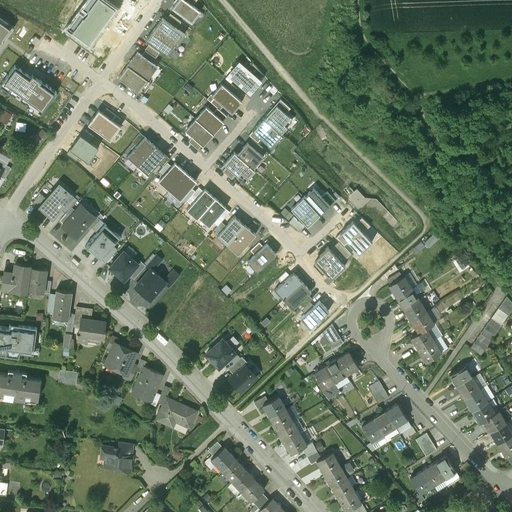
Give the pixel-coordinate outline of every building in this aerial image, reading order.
[(89,46),(117,8),(106,0),(87,0),(82,8),(86,11),(83,15),(79,12),(66,30),(89,46)] [(193,5),(185,0),(177,0),(175,4),(172,8),(192,23),(201,11),(193,5)] [(181,22),(170,14),(166,19),(177,27),(181,22)] [(184,34),(162,18),(154,29),(175,44),(176,46),(184,34)] [(0,44),(3,40),(4,41),(14,28),(7,23),(6,25),(0,20),(0,44)] [(175,44),(154,29),(145,40),(166,56),(175,44)] [(159,53),(148,45),(144,50),(146,51),(155,58),(156,58),(159,53)] [(142,55),(152,63),(155,58),(146,51),(142,55)] [(157,67),(152,63),(142,55),(137,52),(127,65),(148,80),(157,67)] [(260,81),(247,69),(239,63),(228,75),(250,93),(260,81)] [(247,69),(260,81),(264,77),(253,63),(247,69)] [(37,107),(42,112),(57,92),(32,75),(31,77),(15,65),(0,84),(0,85),(18,99),(20,98),(35,109),(37,107)] [(148,80),(127,65),(118,78),(131,87),(130,89),(134,92),(135,90),(138,92),(148,80)] [(183,88),(189,94),(193,89),(187,84),(183,88)] [(211,96),(223,106),(232,113),(242,102),(221,84),(211,96)] [(223,106),(211,96),(211,95),(207,100),(217,109),(220,111),(223,106)] [(267,117),(276,106),(285,114),(290,108),(280,100),(265,116),(267,117)] [(168,115),(173,108),(168,104),(163,111),(168,115)] [(285,114),(276,106),(267,117),(264,120),(281,134),(293,120),(285,114)] [(222,122),(213,114),(206,107),(195,119),(213,135),(224,123),(222,122)] [(106,108),(102,113),(117,123),(120,119),(106,108)] [(213,114),(222,122),(226,117),(220,111),(217,109),(213,114)] [(12,115),(4,110),(0,117),(0,120),(7,124),(12,115)] [(102,113),(98,110),(88,124),(110,141),(121,126),(117,123),(102,113)] [(192,138),(201,146),(203,147),(213,135),(195,119),(185,131),(192,138)] [(263,119),(248,136),(252,139),(257,144),(261,139),(270,147),(282,134),(281,134),(264,120),(263,119)] [(26,123),(17,122),(15,130),(25,131),(26,123)] [(42,130),(38,134),(44,139),(48,135),(42,130)] [(84,130),(80,135),(90,142),(93,137),(84,130)] [(155,146),(140,133),(132,142),(137,146),(127,157),(138,166),(155,146)] [(90,142),(80,135),(70,149),(82,158),(88,162),(98,148),(90,142)] [(197,150),(201,146),(192,138),(188,142),(197,150)] [(248,143),(258,153),(262,148),(257,144),(252,139),(248,143)] [(248,143),(247,143),(237,155),(253,169),(263,157),(258,153),(248,143)] [(155,146),(138,166),(148,175),(158,165),(162,168),(167,163),(170,160),(166,156),(155,146)] [(82,158),(70,149),(66,154),(76,161),(77,159),(80,161),(82,158)] [(0,173),(3,168),(3,167),(5,164),(9,157),(0,151),(0,173)] [(253,169),(237,155),(234,153),(223,165),(226,167),(235,175),(238,177),(241,173),(248,179),(255,171),(253,169)] [(159,182),(169,191),(185,173),(175,163),(172,167),(167,163),(162,168),(159,172),(163,176),(159,182)] [(5,164),(3,167),(3,168),(0,173),(0,175),(5,178),(11,167),(5,164)] [(222,172),(231,180),(235,175),(226,167),(222,172)] [(196,182),(185,173),(169,191),(185,204),(195,192),(191,188),(196,182)] [(72,195),(59,184),(46,199),(40,207),(53,218),(53,217),(54,218),(60,210),(59,210),(60,209),(72,195)] [(320,215),(335,201),(327,192),(321,198),(313,189),(303,198),(320,215)] [(215,199),(205,190),(186,211),(197,220),(198,218),(215,199)] [(40,193),(32,203),(37,207),(38,205),(40,207),(46,199),(40,193)] [(72,195),(60,209),(66,213),(71,207),(77,200),(72,195)] [(291,209),(307,227),(320,215),(303,198),(291,209)] [(226,208),(215,199),(198,218),(209,228),(226,208)] [(64,224),(62,226),(76,238),(88,224),(95,216),(94,216),(81,204),(76,211),(64,224)] [(66,213),(59,220),(64,224),(76,211),(71,207),(66,213)] [(288,221),(293,216),(285,209),(280,214),(288,221)] [(95,216),(88,224),(92,228),(100,219),(95,215),(94,216),(95,216)] [(227,246),(245,226),(234,217),(226,227),(217,237),(227,246)] [(303,227),(293,218),(289,223),(299,232),(303,227)] [(100,219),(92,228),(97,232),(105,223),(100,219)] [(97,232),(85,246),(100,259),(101,259),(112,246),(120,237),(114,231),(117,227),(110,221),(106,225),(105,223),(97,232)] [(340,234),(359,254),(372,241),(353,221),(340,234)] [(217,237),(226,227),(221,223),(212,233),(217,237)] [(245,226),(227,246),(238,255),(255,235),(245,226)] [(438,239),(433,234),(424,243),(429,248),(438,239)] [(330,249),(342,262),(351,254),(338,241),(330,249)] [(411,250),(416,255),(425,247),(421,242),(411,250)] [(276,255),(267,245),(247,263),(257,273),(276,255)] [(112,246),(101,259),(105,263),(117,250),(112,246)] [(314,263),(328,277),(330,275),(332,277),(345,265),(342,262),(330,249),(328,247),(315,259),(316,261),(314,263)] [(123,251),(110,267),(124,280),(129,274),(138,264),(123,251)] [(155,254),(146,265),(150,269),(151,269),(152,270),(153,269),(162,259),(155,254)] [(459,257),(453,262),(459,273),(469,267),(459,257)] [(138,264),(129,274),(134,279),(146,265),(140,261),(138,264)] [(31,265),(16,263),(15,272),(10,271),(8,287),(9,287),(20,288),(20,285),(28,286),(31,267),(31,265)] [(47,269),(31,267),(28,286),(28,290),(43,292),(45,280),(47,269)] [(150,269),(135,287),(150,300),(165,282),(166,282),(164,280),(154,271),(153,269),(152,270),(151,269),(150,269)] [(3,275),(0,274),(0,288),(8,290),(9,287),(8,287),(10,271),(4,270),(3,275)] [(174,270),(164,280),(166,282),(165,282),(170,286),(180,275),(174,270)] [(399,271),(387,279),(390,284),(402,276),(399,271)] [(302,282),(293,273),(274,291),(283,300),(302,282)] [(404,275),(402,276),(390,284),(389,285),(396,297),(412,287),(404,275)] [(308,295),(311,292),(302,282),(283,300),(292,309),(299,303),(308,295)] [(412,287),(396,297),(404,309),(420,299),(412,287)] [(72,291),(56,289),(54,299),(53,311),(52,317),(53,317),(52,322),(66,324),(67,319),(68,319),(69,312),(72,291)] [(308,295),(299,303),(303,307),(309,302),(312,299),(308,295)] [(511,310),(511,302),(507,296),(501,304),(511,311),(511,310)] [(420,299),(404,309),(411,321),(427,311),(420,299)] [(329,311),(319,301),(313,306),(305,315),(300,318),(310,329),(329,311)] [(300,310),(305,315),(313,306),(309,302),(303,307),(300,310)] [(511,311),(501,304),(498,308),(507,315),(508,316),(511,311)] [(75,313),(73,326),(79,327),(80,318),(82,306),(76,306),(75,313)] [(93,308),(82,306),(80,318),(92,319),(93,308)] [(507,315),(498,308),(495,313),(504,320),(507,315)] [(427,311),(411,321),(418,333),(426,328),(434,323),(427,311)] [(69,312),(68,319),(67,319),(66,324),(63,347),(70,348),(73,326),(75,313),(69,312)] [(504,320),(495,313),(491,318),(501,325),(504,320)] [(92,319),(80,318),(79,327),(77,339),(85,340),(85,339),(96,340),(101,338),(102,330),(105,331),(106,323),(99,322),(99,320),(92,319)] [(501,325),(491,318),(488,323),(498,330),(501,326),(501,325)] [(9,328),(0,327),(0,353),(19,357),(20,351),(33,353),(37,327),(9,323),(9,328)] [(498,330),(488,323),(484,328),(495,335),(498,330)] [(331,324),(322,333),(325,338),(336,332),(331,324)] [(418,333),(410,338),(418,350),(434,340),(426,328),(418,333)] [(495,335),(484,328),(481,333),(491,340),(495,335)] [(336,332),(325,338),(319,342),(322,347),(329,343),(339,337),(336,332)] [(491,340),(481,333),(477,338),(488,345),(491,340)] [(111,335),(106,347),(111,349),(114,341),(116,342),(117,338),(111,335)] [(339,337),(329,343),(332,349),(343,342),(339,337)] [(488,345),(477,338),(474,343),(484,350),(488,345)] [(235,352),(222,339),(206,354),(219,368),(222,365),(235,352)] [(434,340),(418,350),(426,362),(442,352),(434,340)] [(116,342),(114,341),(111,349),(104,364),(107,365),(108,363),(119,367),(118,370),(123,373),(127,374),(132,363),(137,351),(116,342)] [(484,350),(474,343),(470,348),(481,355),(484,350)] [(497,353),(500,359),(505,356),(502,350),(497,353)] [(348,351),(336,358),(346,374),(358,367),(348,351)] [(235,352),(222,365),(227,370),(228,368),(240,358),(235,352)] [(240,358),(228,368),(233,374),(238,370),(238,371),(245,365),(246,365),(248,363),(241,356),(240,358)] [(146,361),(140,358),(137,365),(135,369),(141,372),(144,365),(146,361)] [(336,358),(324,366),(334,382),(346,374),(336,358)] [(132,363),(127,374),(123,373),(122,376),(131,380),(135,369),(137,365),(132,363)] [(163,374),(144,365),(141,372),(132,391),(151,399),(150,402),(156,405),(159,397),(161,393),(155,391),(163,374)] [(245,365),(238,371),(238,370),(233,374),(233,379),(231,381),(241,391),(256,377),(246,365),(245,365)] [(334,382),(324,366),(312,373),(328,398),(340,391),(334,382)] [(466,366),(450,376),(457,387),(473,377),(466,366)] [(62,369),(60,368),(58,381),(76,384),(77,378),(61,376),(62,369)] [(284,372),(288,377),(292,374),(292,373),(294,371),(291,368),(289,370),(289,369),(284,372)] [(27,372),(9,369),(8,373),(0,371),(0,393),(3,394),(3,397),(25,400),(25,397),(38,399),(41,377),(26,375),(27,372)] [(78,371),(62,369),(61,376),(77,378),(78,371)] [(473,377),(457,387),(464,399),(480,389),(473,377)] [(379,380),(368,386),(371,392),(382,385),(379,380)] [(161,393),(159,397),(164,400),(166,397),(167,395),(170,387),(164,385),(161,393)] [(382,385),(371,392),(374,398),(385,391),(382,385)] [(480,389),(464,399),(472,410),(488,400),(480,389)] [(385,391),(374,398),(378,403),(389,396),(385,391)] [(285,408),(278,395),(268,401),(262,405),(269,417),(285,408)] [(265,396),(254,402),(257,408),(262,405),(268,401),(265,396)] [(166,397),(164,400),(156,419),(172,426),(175,420),(189,427),(197,410),(166,397)] [(488,400),(472,410),(479,422),(482,420),(495,412),(488,400)] [(397,403),(386,410),(396,426),(407,419),(397,403)] [(285,408),(269,417),(276,429),(292,420),(285,408)] [(396,426),(386,410),(374,417),(383,434),(396,426)] [(495,412),(482,420),(490,432),(506,422),(498,410),(495,412)] [(383,434),(374,417),(361,425),(371,441),(383,434)] [(292,420),(276,429),(283,441),(299,432),(292,420)] [(511,431),(506,422),(490,432),(497,444),(511,434),(511,431)] [(299,432),(283,441),(290,454),(301,447),(307,444),(299,432)] [(426,432),(415,438),(419,444),(430,437),(426,432)] [(511,434),(497,444),(505,456),(505,455),(511,451),(511,434)] [(430,437),(419,444),(422,450),(433,443),(430,437)] [(119,447),(102,445),(101,455),(106,456),(105,465),(113,466),(113,468),(115,470),(119,471),(121,470),(130,471),(132,455),(131,455),(132,443),(120,441),(119,447)] [(217,441),(208,450),(213,456),(223,447),(217,441)] [(307,444),(301,447),(305,452),(315,446),(312,441),(307,444)] [(433,443),(422,450),(425,456),(437,449),(433,443)] [(235,457),(224,446),(213,456),(211,458),(222,470),(235,457)] [(315,446),(305,452),(307,457),(318,451),(315,446)] [(318,451),(307,457),(311,463),(316,460),(321,457),(318,451)] [(321,457),(316,460),(324,474),(340,464),(332,451),(321,457)] [(446,454),(434,462),(444,478),(449,474),(448,472),(453,468),(455,471),(456,470),(446,454)] [(235,457),(222,470),(226,474),(228,472),(234,478),(245,468),(235,457)] [(434,462),(422,469),(432,486),(437,493),(449,486),(444,478),(434,462)] [(340,464),(324,474),(331,486),(347,476),(340,464)] [(234,478),(232,480),(236,485),(238,483),(243,488),(255,478),(245,468),(234,478)] [(432,486),(422,469),(410,477),(420,493),(414,498),(418,503),(424,499),(421,494),(432,486)] [(347,476),(331,486),(338,498),(354,489),(347,476)] [(243,488),(241,490),(245,495),(247,493),(253,499),(261,491),(264,488),(255,478),(243,488)] [(354,489),(338,498),(345,510),(350,508),(361,501),(354,489)] [(253,499),(252,500),(256,504),(265,495),(261,491),(253,499)] [(211,498),(207,493),(203,497),(207,501),(211,498)] [(265,495),(256,504),(260,509),(269,500),(265,495)] [(260,509),(259,509),(261,511),(276,511),(282,507),(272,497),(269,500),(260,509)] [(361,501),(350,508),(352,511),(354,511),(364,506),(361,501)]
